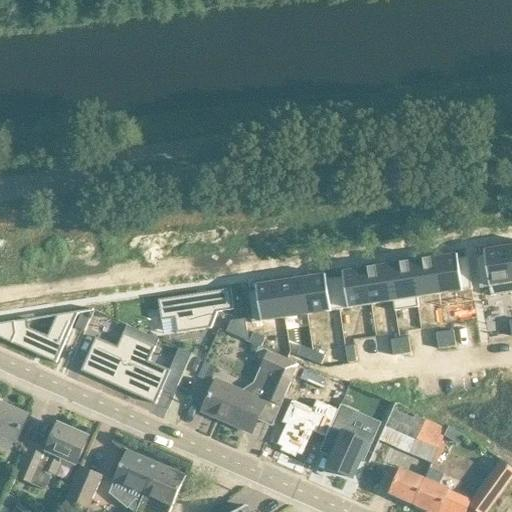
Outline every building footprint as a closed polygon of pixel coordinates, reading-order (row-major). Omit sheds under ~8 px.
[(485,255),(476,257),(480,289),(511,283),(511,274),(508,247),(484,250),(485,255)] [(458,255),(434,258),(440,295),(473,290),(468,258),(458,259),(458,255)] [(434,258),(411,262),(417,298),(440,295),(434,258)] [(411,262),(389,265),(395,302),(417,298),(411,262)] [(389,265),(366,269),(372,305),(395,302),(389,265)] [(344,277),(335,278),(340,310),(372,305),(366,269),(343,272),(344,277)] [(326,275),(302,278),(308,315),(340,310),(335,278),(327,280),(326,275)] [(302,278),(280,282),(285,319),(308,315),(302,278)] [(257,290),(247,292),(252,324),(285,319),(280,282),(256,285),(257,290)] [(197,294),(159,300),(162,321),(176,319),(178,334),(212,329),(218,312),(234,310),(231,291),(202,296),(202,297),(197,298),(197,294)] [(28,319),(0,323),(0,338),(37,354),(39,351),(43,353),(43,354),(58,361),(80,312),(58,315),(57,318),(48,336),(30,328),(28,319)] [(81,316),(76,328),(85,332),(90,320),(81,316)] [(231,321),(227,331),(238,337),(249,342),(246,319),(231,321)] [(131,328),(127,337),(139,342),(143,333),(131,328)] [(454,331),(445,332),(448,348),(456,346),(454,331)] [(253,332),(250,341),(262,346),(266,337),(253,332)] [(445,332),(437,334),(439,349),(448,348),(445,332)] [(143,333),(139,342),(151,348),(155,339),(143,333)] [(96,340),(81,374),(100,382),(101,378),(105,380),(105,381),(119,388),(139,343),(123,336),(117,350),(96,340)] [(409,338),(400,339),(403,355),(411,353),(409,338)] [(400,339),(392,340),(394,356),(403,355),(400,339)] [(139,343),(119,388),(133,394),(134,393),(138,395),(136,398),(155,407),(170,373),(149,364),(155,350),(139,343)] [(301,346),(298,355),(310,360),(314,351),(301,346)] [(355,346),(346,347),(348,363),(357,362),(355,346)] [(179,349),(170,370),(183,376),(192,355),(179,349)] [(314,351),(310,360),(322,365),(326,356),(314,351)] [(262,368),(275,374),(263,401),(216,380),(203,411),(252,433),(258,419),(273,425),(284,402),(282,401),(298,365),(269,352),(262,368)] [(198,377),(210,382),(216,367),(205,362),(198,377)] [(511,421),(432,383),(419,409),(511,453),(511,421)] [(291,411),(282,431),(288,434),(286,437),(301,444),(303,440),(309,443),(320,418),(332,424),(341,405),(345,396),(323,387),(319,396),(297,386),(287,409),(291,411)] [(0,433),(17,441),(28,416),(0,403),(0,433)] [(332,424),(320,451),(333,457),(328,468),(352,478),(365,450),(368,452),(375,436),(350,425),(355,412),(341,405),(332,424)] [(411,453),(433,462),(441,444),(439,443),(445,427),(415,414),(413,418),(394,409),(386,426),(417,439),(411,453)] [(17,477),(32,484),(39,468),(55,476),(63,457),(78,463),(89,438),(58,424),(47,449),(32,442),(17,477)] [(125,509),(131,511),(138,511),(159,464),(127,450),(119,469),(113,482),(114,482),(109,493),(125,509)] [(469,506),(477,511),(487,511),(511,479),(511,468),(503,461),(469,506)] [(170,511),(178,494),(186,476),(159,464),(138,511),(139,511),(170,511)] [(64,504),(85,511),(87,511),(103,476),(81,466),(64,504)] [(390,493),(414,504),(425,480),(400,469),(390,493)] [(425,480),(414,504),(433,511),(449,511),(457,493),(425,480)]
